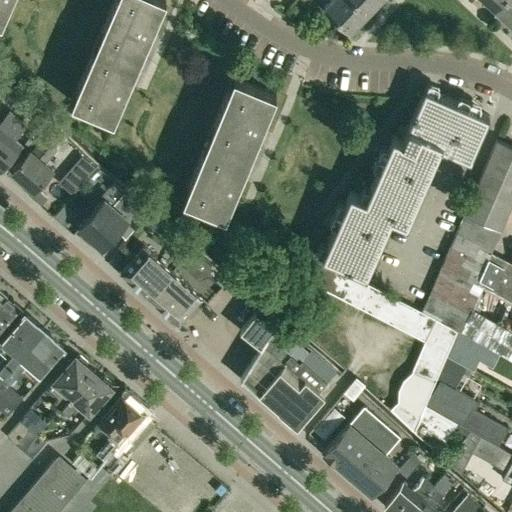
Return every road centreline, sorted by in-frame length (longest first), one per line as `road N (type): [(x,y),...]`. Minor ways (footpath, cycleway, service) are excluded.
road 1 (secondary): [(331,511),(0,223)]
road 2 (unclassified): [(511,93),(445,65),(308,51),(252,19)]
